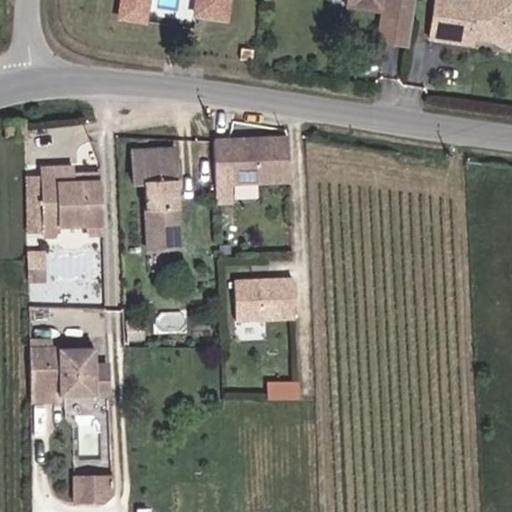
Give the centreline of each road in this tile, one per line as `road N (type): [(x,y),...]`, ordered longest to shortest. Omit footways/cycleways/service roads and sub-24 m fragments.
road 1 (residential): [(27,83),(167,85),(511,141)]
road 2 (unknown): [(111,81),(133,511)]
